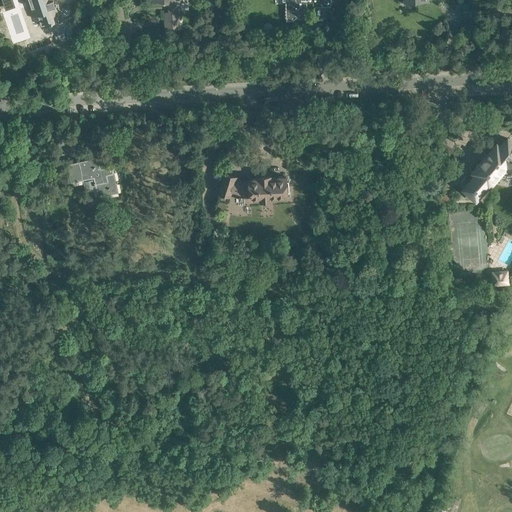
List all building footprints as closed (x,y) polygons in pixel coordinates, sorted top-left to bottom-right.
[(11,0),(3,0),(7,9),(13,6),(11,0)] [(37,13),(41,24),(57,19),(51,0),(25,0),(26,0),(29,0),(34,14),(37,13)] [(150,0),(151,2),(165,2),(165,1),(169,0),(170,12),(164,12),(165,29),(181,28),(179,0),(150,0)] [(286,1),(287,21),(293,21),(293,17),(295,17),(295,19),(307,18),(307,3),(313,3),(313,6),(331,6),(330,0),(282,0),(283,1),(286,1)] [(462,3),(464,20),(477,18),(475,2),(474,0),(468,0),(469,2),(462,3)] [(465,188),(476,197),(488,183),(489,184),(500,171),(501,172),(503,173),(504,174),(507,174),(509,174),(511,173),(511,172),(511,141),(508,138),(500,147),(497,144),(496,145),(495,147),(492,147),(490,150),(490,152),(480,163),(478,164),(475,167),(475,169),(474,171),(474,170),(474,171),(477,174),(465,188)] [(86,193),(97,190),(98,197),(118,193),(112,166),(101,168),(98,157),(67,163),(71,182),(83,180),(86,193)] [(225,173),(219,193),(231,196),(231,194),(239,196),(239,198),(242,198),(242,197),(249,196),(249,198),(260,198),(261,202),(272,201),(271,197),(287,196),(287,192),(289,192),(289,181),(287,181),(286,176),(270,177),(270,175),(259,176),(259,178),(249,178),(249,180),(243,181),(236,179),(236,177),(225,173)]
